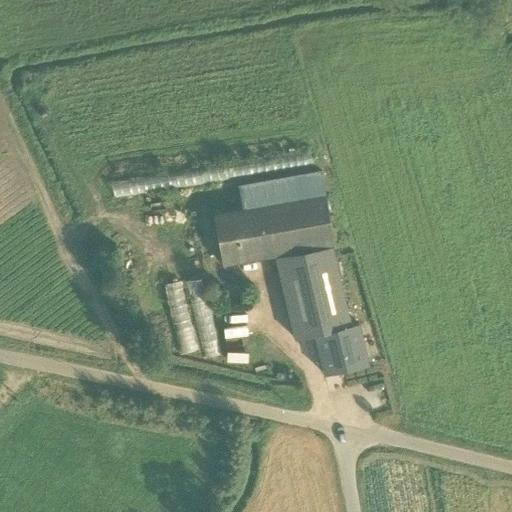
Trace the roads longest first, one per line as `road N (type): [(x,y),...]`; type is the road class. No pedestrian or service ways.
road 1 (unclassified): [(338,429),(0,356)]
road 2 (track): [(138,386),(0,104)]
road 3 (unclassified): [(511,469),(338,429)]
